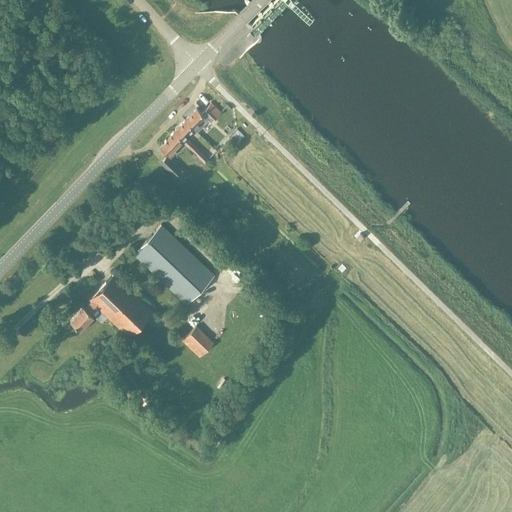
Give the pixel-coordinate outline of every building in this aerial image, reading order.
[(278,10),(268,0),(259,0),(274,14),(278,17),(281,18),(283,19),(283,18),(283,16),(282,14),(282,13),(278,10)] [(268,21),(249,3),(247,2),(245,2),(244,3),(244,5),(245,7),(264,25),(268,28),(270,29),(272,29),(273,27),(271,24),(268,21)] [(185,120),(193,128),(196,132),(207,120),(209,122),(213,118),(214,118),(220,112),(210,102),(204,109),(201,113),(196,108),(185,120)] [(184,137),(193,128),(185,120),(173,132),(182,140),(181,140),(202,161),(204,163),(208,159),(206,157),(191,142),(190,143),(184,137)] [(231,133),(237,140),(245,133),(239,126),(231,133)] [(173,149),(181,140),(182,140),(173,132),(159,147),(170,157),(175,151),(173,149)] [(159,163),(174,177),(181,171),(166,156),(159,163)] [(185,304),(213,275),(160,225),(133,254),(185,304)] [(127,336),(152,311),(113,274),(89,299),(91,301),(84,308),(82,307),(69,321),(79,330),(92,316),(91,315),(97,308),(127,336)] [(196,325),(181,340),(199,357),(214,342),(196,325)]
